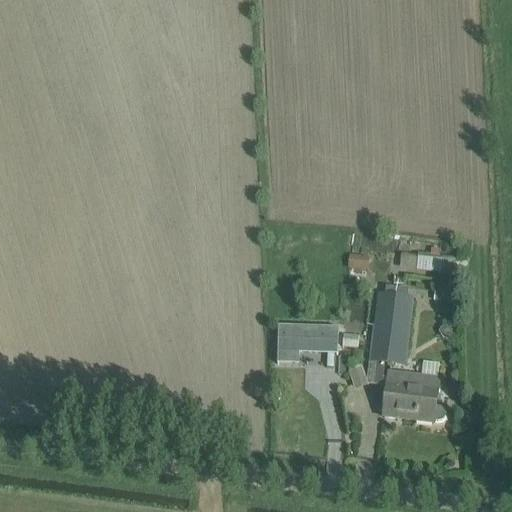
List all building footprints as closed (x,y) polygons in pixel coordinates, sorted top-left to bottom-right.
[(456,263),(401,255),(399,267),(454,274),(456,263)] [(348,271),(368,273),(370,259),(350,256),(348,271)] [(449,304),(451,292),(435,290),(434,302),(449,304)] [(405,367),(413,301),(378,297),(371,363),(384,364),(405,367)] [(278,328),(277,366),(299,367),(299,355),(326,356),(326,350),(338,351),(338,330),(278,328)] [(453,337),(453,333),(451,329),(447,328),(444,328),(441,330),(439,334),(443,340),(447,341),(450,340),(453,337)] [(361,337),(345,336),(344,348),(360,349),(361,337)] [(384,364),(371,363),(368,383),(382,384),(384,364)] [(368,386),(361,367),(348,371),(354,390),(368,386)] [(434,424),(438,424),(443,423),(446,420),(446,415),(444,411),(440,409),(436,409),(439,380),(437,380),(420,378),(412,377),(411,381),(389,379),(388,383),(383,382),(379,413),(385,414),(384,419),(398,421),(399,415),(416,417),(415,423),(434,425),(434,424)]
